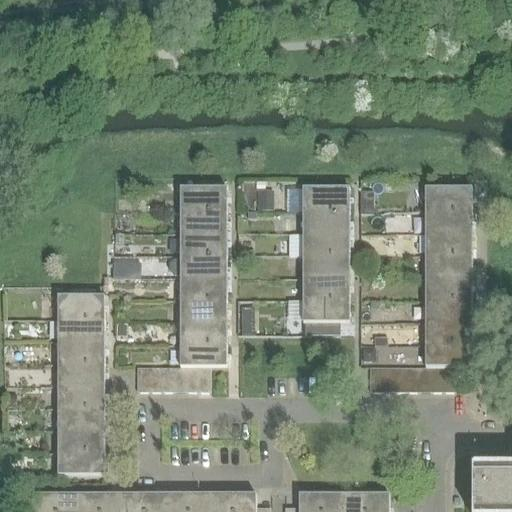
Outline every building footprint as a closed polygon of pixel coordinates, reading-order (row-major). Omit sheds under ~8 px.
[(350,216),(350,192),(304,192),(304,216),(350,216)] [(473,192),(426,192),(426,216),(473,216),(473,192)] [(227,215),(228,193),(181,193),(181,215),(227,215)] [(118,211),(140,212),(140,202),(119,202),(118,211)] [(257,213),(270,213),(270,202),(257,202),(257,213)] [(374,205),(361,205),(361,217),(374,217),(374,205)] [(227,215),(181,215),(181,238),(227,238),(227,215)] [(304,238),(350,238),(350,216),(304,216),(304,238)] [(426,238),(473,238),(473,216),(426,216),(426,238)] [(227,238),(181,238),(181,260),(227,260),(227,238)] [(350,238),(304,238),(304,260),(350,260),(350,238)] [(426,260),(473,260),(473,238),(426,238),(426,260)] [(227,260),(181,260),(181,282),(227,282),(227,260)] [(350,260),(304,260),(304,282),(350,282),(350,260)] [(426,282),(473,282),(473,260),(426,260),(426,282)] [(227,282),(181,282),(181,304),(227,304),(227,282)] [(350,282),(304,282),(304,304),(350,304),(350,282)] [(473,282),(426,282),(426,304),(473,304),(473,282)] [(71,292),(71,300),(95,300),(95,292),(71,292)] [(105,324),(105,300),(59,300),(59,324),(105,324)] [(227,304),(181,304),(181,326),(227,326),(227,304)] [(332,327),(350,327),(350,304),(304,304),(304,327),(311,327),(332,327)] [(473,304),(426,304),(426,326),(473,326),(473,304)] [(105,324),(59,324),(59,346),(105,346),(105,324)] [(227,326),(181,326),(181,348),(227,348),(227,326)] [(473,326),(426,326),(426,348),(473,348),(473,326)] [(118,327),(117,343),(127,343),(128,327),(118,327)] [(311,327),(311,339),(332,339),(332,327),(311,327)] [(388,348),(388,340),(375,340),(375,348),(388,348)] [(105,346),(59,346),(59,368),(105,368),(105,346)] [(181,371),(186,371),(198,371),(210,371),(227,371),(227,348),(181,348),(181,371)] [(426,371),(431,371),(443,371),(455,371),(473,371),(473,348),(426,348),(426,371)] [(371,364),(376,360),(376,352),(363,352),(363,364),(371,364)] [(105,368),(59,368),(59,390),(105,390),(105,368)] [(138,371),(138,377),(138,395),(150,395),(150,371),(138,371)] [(150,371),(150,395),(162,395),(162,371),(150,371)] [(162,371),(162,395),(174,395),(174,371),(162,371)] [(181,371),(174,371),(174,395),(186,395),(186,371),(181,371)] [(186,371),(186,395),(198,395),(198,371),(186,371)] [(198,371),(198,395),(210,395),(210,377),(210,371),(198,371)] [(370,371),(370,377),(370,395),(382,395),(382,371),(370,371)] [(394,371),(382,371),(382,395),(394,395),(394,371)] [(406,371),(394,371),(394,395),(406,395),(406,371)] [(419,371),(406,371),(406,395),(419,395),(419,371)] [(426,371),(419,371),(419,395),(431,395),(431,371),(426,371)] [(443,371),(431,371),(431,395),(443,395),(443,371)] [(455,395),(455,377),(455,371),(443,371),(443,395),(455,395)] [(105,390),(59,390),(59,412),(105,412),(105,390)] [(105,412),(59,412),(59,434),(105,434),(105,412)] [(105,434),(59,434),(59,456),(105,456),(105,434)] [(59,480),(105,480),(105,456),(59,456),(59,480)] [(511,511),(511,474),(477,475),(475,475),(474,511),(511,511)] [(56,511),(57,499),(34,499),(33,511),(56,511)] [(57,499),(56,511),(78,511),(79,499),(57,499)] [(79,499),(78,511),(100,511),(101,499),(79,499)] [(101,499),(100,511),(122,511),(123,499),(101,499)] [(123,499),(122,511),(144,511),(145,499),(123,499)] [(145,499),(144,511),(167,511),(167,499),(145,499)] [(167,499),(167,511),(189,511),(189,499),(167,499)] [(189,499),(189,511),(211,511),(211,499),(189,499)] [(211,499),(211,511),(233,511),(233,499),(211,499)] [(256,511),(256,499),(233,499),(233,511),(256,511)] [(299,499),(299,511),(298,511),(321,511),(322,499),(299,499)] [(322,499),(321,511),(343,511),(344,499),(322,499)] [(344,499),(343,511),(365,511),(366,499),(344,499)] [(388,511),(389,499),(366,499),(365,511),(388,511)]
